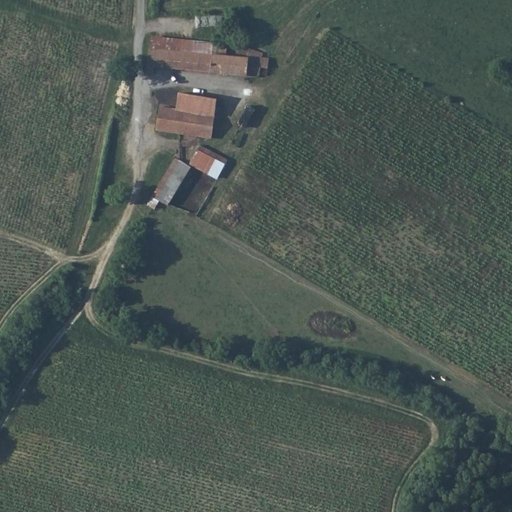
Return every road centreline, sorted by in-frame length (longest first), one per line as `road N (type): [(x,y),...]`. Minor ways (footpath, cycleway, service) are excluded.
road 1 (track): [(408,511),(445,423),(120,340),(91,317)]
road 2 (residential): [(140,0),(134,202)]
road 3 (track): [(96,281),(22,386),(0,436)]
road 4 (residential): [(134,202),(89,265),(96,281),(131,246)]
road 5 (track): [(0,334),(44,276),(68,261),(89,265)]
